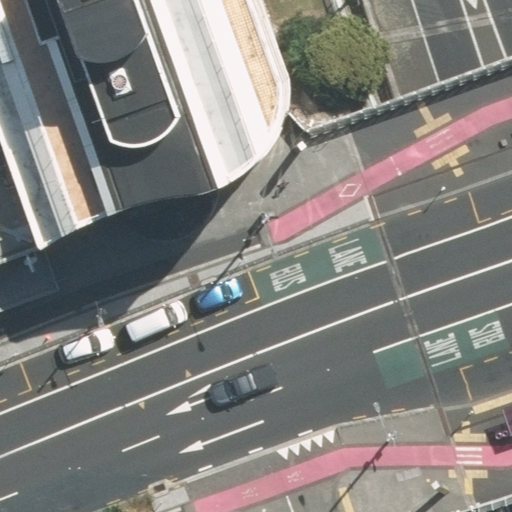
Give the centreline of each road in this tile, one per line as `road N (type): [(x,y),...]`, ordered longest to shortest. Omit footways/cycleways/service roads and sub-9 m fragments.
road 1 (secondary): [(248,376),(511,282)]
road 2 (secondary): [(0,463),(248,376)]
road 3 (motorway): [(511,197),(459,0)]
road 4 (residential): [(292,511),(248,376)]
